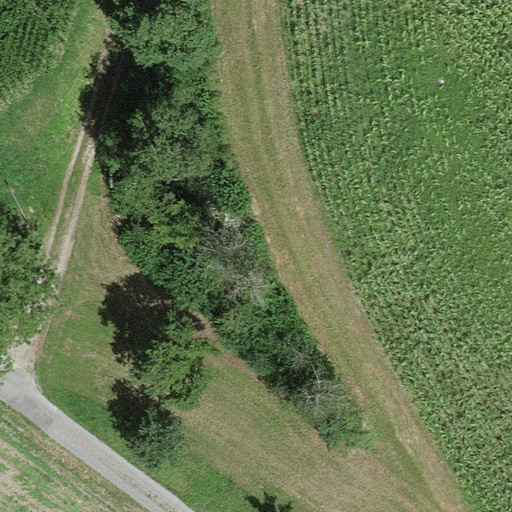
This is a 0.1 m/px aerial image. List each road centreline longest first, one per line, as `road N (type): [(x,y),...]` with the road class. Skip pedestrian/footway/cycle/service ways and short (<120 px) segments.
road 1 (track): [(13,376),(106,104),(131,0)]
road 2 (track): [(13,376),(186,511)]
